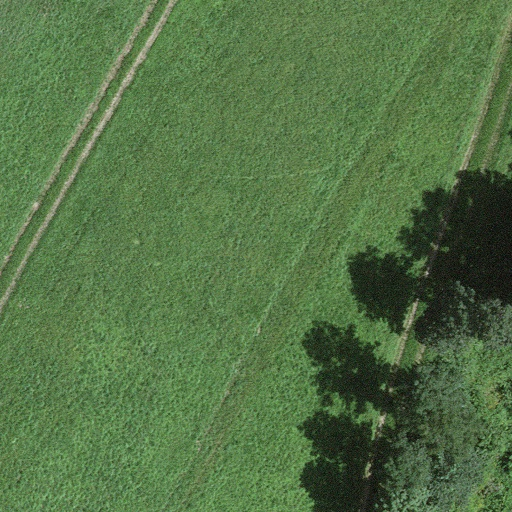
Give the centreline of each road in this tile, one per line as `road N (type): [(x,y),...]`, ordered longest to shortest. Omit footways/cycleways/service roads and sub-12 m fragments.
road 1 (track): [(375,511),(433,282),(511,60)]
road 2 (track): [(0,295),(166,0)]
